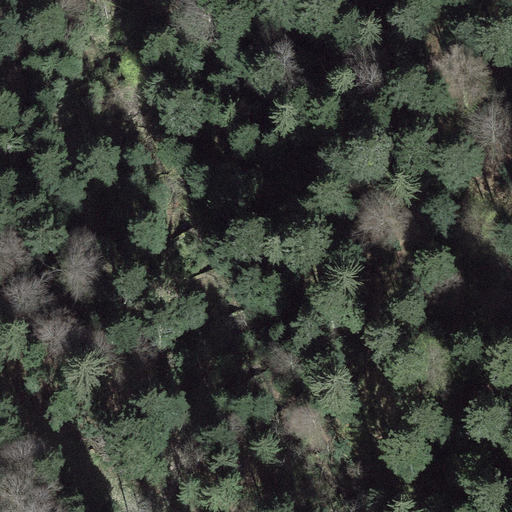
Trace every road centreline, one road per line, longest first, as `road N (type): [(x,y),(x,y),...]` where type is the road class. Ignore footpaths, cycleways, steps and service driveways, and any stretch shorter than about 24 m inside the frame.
road 1 (track): [(421,511),(377,409),(369,368),(379,315),(433,160),(441,0)]
road 2 (track): [(41,458),(151,511)]
